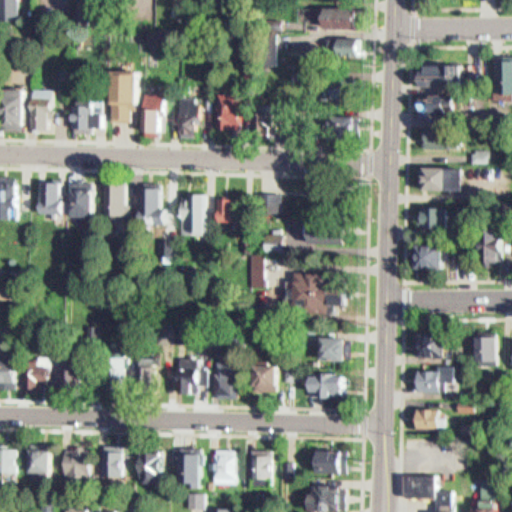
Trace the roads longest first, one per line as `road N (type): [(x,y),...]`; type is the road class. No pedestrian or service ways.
road 1 (secondary): [(381,511),(393,0)]
road 2 (residential): [(386,172),(0,163)]
road 3 (residential): [(382,422),(0,412)]
road 4 (residential): [(385,300),(511,298)]
